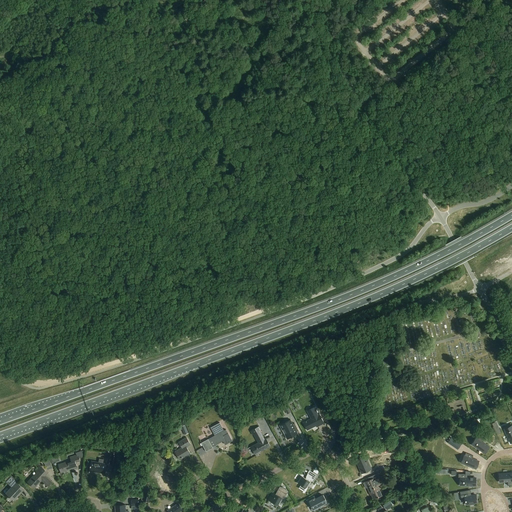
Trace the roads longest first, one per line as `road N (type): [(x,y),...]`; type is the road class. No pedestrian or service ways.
road 1 (trunk): [(0,435),(395,288),(511,228)]
road 2 (trunk): [(511,215),(325,305),(0,421)]
road 3 (track): [(0,365),(43,383),(194,334)]
road 4 (unclassified): [(440,216),(346,77)]
road 5 (unclassified): [(320,292),(400,255),(440,216)]
road 6 (track): [(194,334),(320,292)]
